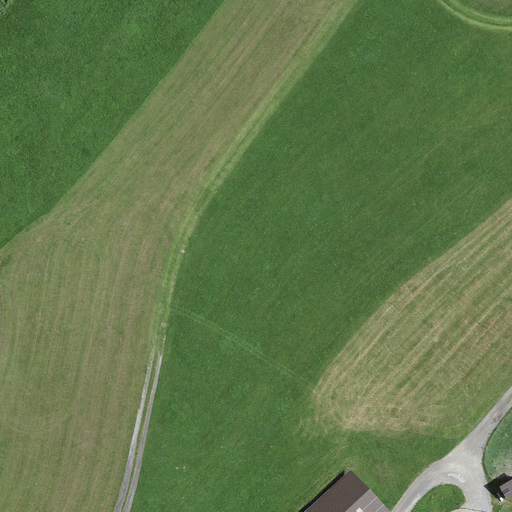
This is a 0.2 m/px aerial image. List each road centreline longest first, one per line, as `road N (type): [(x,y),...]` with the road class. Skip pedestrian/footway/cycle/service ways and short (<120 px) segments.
road 1 (track): [(361,0),(202,199),(167,299),(126,511)]
road 2 (track): [(406,511),(417,488),(451,464),(472,474),(487,511)]
